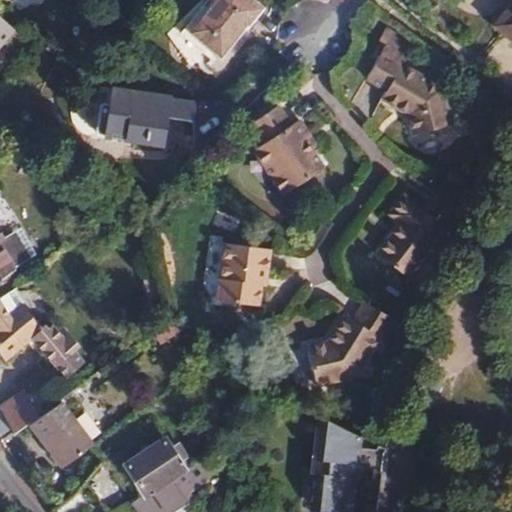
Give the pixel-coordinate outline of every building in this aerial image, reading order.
[(249,24),(262,8),(253,0),(215,0),(188,31),(218,57),(247,23),(249,24)] [(511,1),(493,26),(511,41),(511,1)] [(0,37),(9,28),(0,20),(0,37)] [(409,118),(413,137),(450,128),(441,88),(400,65),(405,56),(384,44),(365,79),(386,91),(380,100),(409,118)] [(168,97),(132,91),(124,138),(159,144),(168,97)] [(320,172),(309,154),(302,142),(307,138),(296,122),(287,126),(276,108),(248,125),(259,145),(249,151),(279,199),(320,172)] [(302,142),(309,154),(315,150),(307,138),(302,142)] [(411,273),(449,222),(403,187),(388,207),(401,216),(378,249),(411,273)] [(0,273),(12,266),(10,261),(24,252),(7,227),(0,231),(0,273)] [(214,295),(212,309),(253,313),(255,294),(261,294),(265,256),(206,249),(200,295),(214,295)] [(200,295),(212,309),(214,295),(200,295)] [(3,307),(0,303),(0,351),(4,356),(32,335),(62,370),(79,354),(74,347),(81,342),(64,322),(56,327),(51,320),(46,323),(41,317),(36,320),(16,297),(3,307)] [(386,340),(398,320),(368,301),(355,320),(346,315),(327,344),(310,348),(318,386),(355,376),(379,336),(386,340)] [(18,393),(0,405),(0,435),(10,429),(15,425),(31,414),(18,393)] [(78,450),(46,404),(31,414),(15,425),(49,471),(78,450)] [(353,511),(378,452),(327,420),(320,463),(330,466),(328,478),(321,477),(315,511),(319,511),(353,511)] [(119,465),(140,494),(143,499),(148,495),(169,480),(196,462),(202,458),(193,447),(180,454),(172,443),(164,447),(157,438),(119,465)] [(196,462),(169,480),(148,495),(143,499),(140,494),(131,498),(137,511),(172,511),(184,504),(183,503),(181,498),(185,494),(184,491),(206,477),(196,462)] [(78,493),(66,502),(73,511),(76,511),(87,505),(78,493)] [(0,511),(4,511),(6,511),(10,509),(0,498),(0,511)] [(73,511),(66,502),(54,511),(73,511)]
